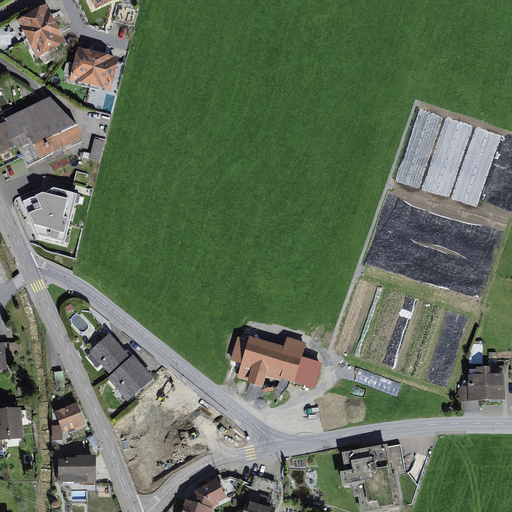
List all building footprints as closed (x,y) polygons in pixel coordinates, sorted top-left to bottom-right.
[(90,0),(96,11),(120,0),(90,0)] [(46,9),(17,24),(36,61),(66,45),(46,9)] [(119,62),(78,52),(70,83),(111,93),(119,62)] [(0,156),(17,149),(18,151),(20,150),(28,167),(83,142),(77,130),(50,101),(16,117),(6,121),(3,115),(0,115),(0,156)] [(13,108),(2,113),(3,115),(6,121),(16,117),(13,108)] [(95,139),(90,159),(100,162),(106,142),(95,139)] [(74,184),(87,188),(91,176),(78,172),(74,184)] [(54,195),(24,208),(39,240),(64,246),(75,200),(54,195)] [(107,380),(127,404),(153,382),(134,359),(131,362),(110,337),(90,353),(111,378),(107,380)] [(287,353),(239,340),(231,367),(242,371),(239,384),(266,392),(270,379),(316,392),(323,369),(304,364),(308,350),(289,345),(287,353)] [(7,351),(0,351),(0,377),(9,377),(7,351)] [(460,393),(460,408),(507,408),(507,381),(472,381),(472,393),(460,393)] [(78,405),(55,414),(65,440),(88,431),(78,405)] [(153,430),(177,459),(206,435),(182,406),(153,430)] [(0,452),(2,452),(1,443),(24,441),(21,411),(0,412),(0,452)] [(400,451),(349,459),(356,511),(392,511),(409,510),(400,451)] [(60,458),(60,485),(98,485),(98,458),(60,458)] [(274,511),(276,505),(271,504),(276,481),(255,475),(242,511),(274,511)] [(186,496),(180,511),(209,511),(213,504),(227,496),(216,476),(196,488),(192,498),(186,496)]
